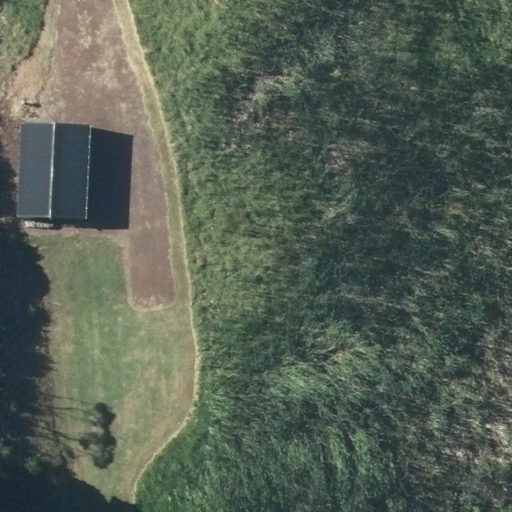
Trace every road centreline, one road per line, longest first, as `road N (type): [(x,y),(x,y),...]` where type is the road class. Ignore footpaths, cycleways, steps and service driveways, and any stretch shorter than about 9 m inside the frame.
road 1 (track): [(94,0),(159,300)]
road 2 (track): [(78,0),(58,123)]
